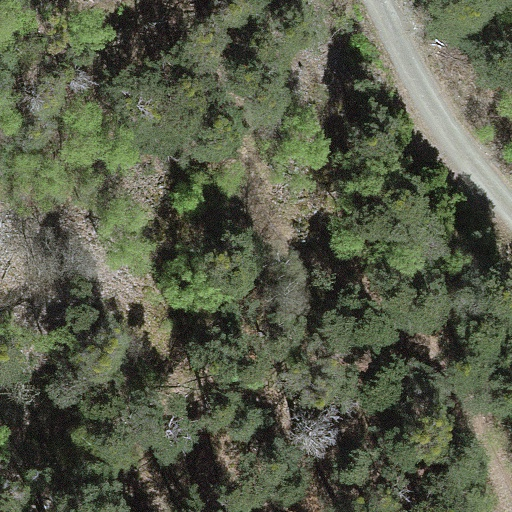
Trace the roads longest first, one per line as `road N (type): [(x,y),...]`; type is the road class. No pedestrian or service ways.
road 1 (track): [(511,228),(437,161),(388,75),(363,0)]
road 2 (motorway): [(511,195),(372,0)]
road 3 (motorway): [(0,307),(99,511)]
